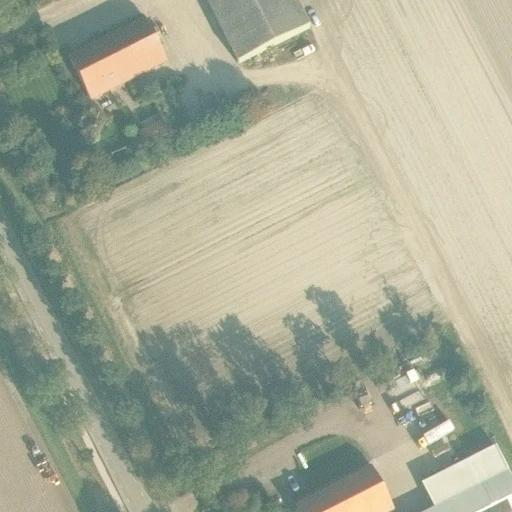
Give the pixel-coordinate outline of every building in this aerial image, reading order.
[(205,0),(237,66),(311,29),(296,0),(205,0)] [(69,57),(91,102),(167,62),(146,20),(69,57)] [(194,125),(207,119),(202,111),(190,117),(194,125)] [(434,510),(429,511),(511,511),(511,480),(508,473),(497,452),(423,489),(434,510)] [(297,508),(299,511),(391,511),(394,511),(373,469),(297,508)]
